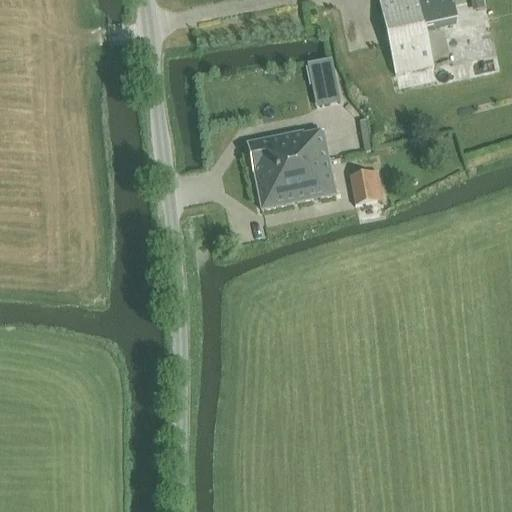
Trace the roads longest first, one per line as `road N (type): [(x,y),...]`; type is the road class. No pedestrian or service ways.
road 1 (unclassified): [(179,511),(184,267),(145,0)]
road 2 (track): [(0,54),(149,34)]
